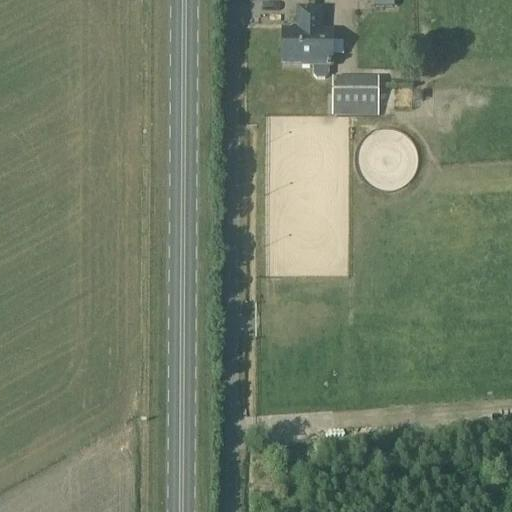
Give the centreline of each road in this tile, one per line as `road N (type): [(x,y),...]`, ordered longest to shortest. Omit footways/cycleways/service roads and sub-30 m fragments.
road 1 (unclassified): [(231,511),(235,0)]
road 2 (primary): [(183,511),(185,0)]
